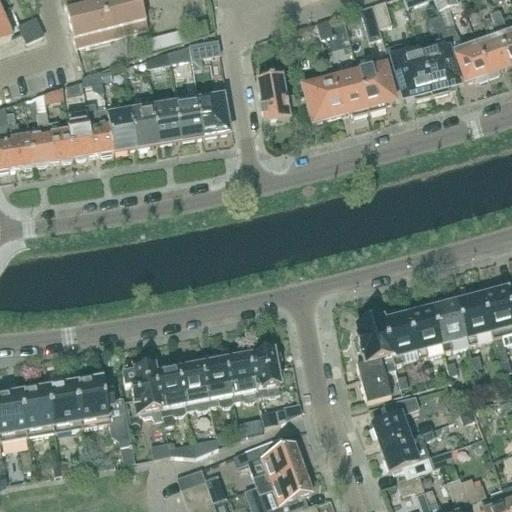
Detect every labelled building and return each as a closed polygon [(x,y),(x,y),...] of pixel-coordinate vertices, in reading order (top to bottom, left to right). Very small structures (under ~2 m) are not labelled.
[(148,35),(138,0),(88,0),(63,7),(75,53),(148,35)] [(414,0),(417,9),(432,3),(431,0),(414,0)] [(431,0),(437,16),(457,9),(453,0),(431,0)] [(378,34),(391,31),(384,7),(372,11),(378,34)] [(381,44),(378,34),(372,11),(359,16),(368,47),(381,44)] [(0,46),(11,42),(0,16),(0,46)] [(511,36),(507,38),(499,18),(490,21),(491,23),(508,72),(511,70),(511,36)] [(431,102),(448,98),(447,93),(457,90),(444,47),(448,46),(444,35),(439,20),(427,24),(434,49),(432,49),(435,59),(421,62),(431,102)] [(498,76),(508,72),(491,23),(483,26),(488,45),(476,50),(488,84),(499,80),(498,76)] [(26,49),(43,41),(35,25),(19,32),(26,49)] [(319,42),(332,38),(328,26),(315,30),(319,42)] [(207,37),(205,27),(186,32),(188,42),(207,37)] [(476,50),(463,54),(452,32),(444,35),(448,46),(464,88),(475,84),(476,88),(488,84),(476,50)] [(419,57),(402,62),(396,40),(381,44),(388,71),(390,75),(394,74),(403,104),(413,102),(414,107),(431,102),(421,62),(419,57)] [(191,66),(219,61),(217,47),(189,52),(191,66)] [(167,59),(169,70),(191,66),(189,52),(167,59)] [(147,75),(169,70),(167,59),(145,66),(147,75)] [(125,82),(135,80),(133,71),(123,74),(125,82)] [(281,82),(285,82),(281,71),(267,74),(269,84),(267,85),(268,91),(258,93),(257,87),(256,87),(263,130),(289,125),(281,82)] [(386,76),(390,75),(388,71),(358,79),(368,119),(385,114),(384,109),(394,107),(386,76)] [(122,83),(120,76),(120,74),(100,78),(102,87),(122,83)] [(352,123),(368,119),(358,79),(332,86),(341,121),(350,118),(352,123)] [(313,128),(341,121),(332,86),(303,93),(313,128)] [(66,100),(82,95),(81,88),(65,93),(66,100)] [(44,109),(64,106),(62,94),(43,100),(44,109)] [(221,98),(210,100),(210,98),(197,100),(198,107),(197,107),(198,113),(203,143),(228,139),(221,98)] [(44,109),(43,100),(35,103),(37,120),(36,120),(38,131),(28,132),(29,141),(30,151),(34,171),(35,171),(37,173),(44,172),(45,169),(53,168),(48,136),(47,129),(46,119),(45,119),(44,109)] [(176,121),(181,147),(203,143),(198,113),(197,107),(198,107),(197,100),(174,104),(176,111),(175,111),(176,121)] [(158,150),(181,147),(176,121),(175,111),(176,111),(174,104),(152,107),(153,115),(152,115),(158,150)] [(136,154),(158,150),(152,115),(153,115),(152,107),(129,111),(131,118),(130,118),(136,154)] [(96,116),(94,109),(85,110),(86,117),(87,123),(93,161),(101,160),(103,162),(109,161),(111,158),(113,158),(108,128),(106,115),(106,114),(96,116)] [(16,130),(13,111),(4,114),(14,174),(22,173),(24,175),(31,174),(32,171),(34,171),(30,151),(29,141),(28,132),(18,134),(17,130),(16,130)] [(130,118),(123,120),(121,113),(106,115),(108,128),(113,158),(136,154),(130,118)] [(7,175),(14,174),(4,114),(0,115),(0,177),(1,178),(6,178),(7,175)] [(84,165),(85,162),(93,161),(87,123),(86,117),(66,121),(69,134),(73,164),(75,164),(78,166),(84,165)] [(58,136),(57,128),(47,129),(48,136),(53,168),(61,166),(63,168),(70,167),(71,165),(73,164),(69,134),(58,136)] [(511,318),(506,296),(503,297),(500,293),(494,295),(493,299),(480,302),(491,346),(498,369),(507,367),(503,352),(511,349),(511,318)] [(480,302),(477,303),(475,300),(469,302),(468,306),(456,309),(467,352),(491,346),(480,302)] [(456,309),(453,310),(450,307),(444,308),(443,312),(431,315),(443,359),(467,352),(456,309)] [(431,315),(428,316),(426,313),(420,315),(419,319),(407,322),(418,365),(443,359),(431,315)] [(407,322),(404,323),(401,320),(395,321),(394,325),(383,328),(394,372),(418,365),(407,322)] [(394,372),(383,328),(381,324),(356,331),(359,342),(355,343),(360,361),(361,360),(363,370),(355,372),(366,411),(390,404),(382,375),(394,372)] [(278,358),(273,358),(273,356),(254,359),(254,361),(249,362),(257,404),(279,400),(277,392),(279,392),(275,371),(279,369),(281,365),(281,361),(278,358)] [(249,362),(245,363),(242,360),(237,361),(235,365),(225,366),(234,408),(244,406),(247,408),(254,407),(256,404),(257,404),(249,362)] [(473,376),(482,373),(478,361),(470,363),(473,376)] [(225,366),(221,367),(219,364),(213,365),(212,369),(202,371),(210,413),(220,411),(223,413),(230,411),(232,409),(234,408),(225,366)] [(449,382),(457,380),(453,368),(446,370),(449,382)] [(202,371),(197,372),(195,369),(189,370),(188,374),(178,376),(186,418),(196,416),(200,417),(206,416),(209,413),(210,413),(202,371)] [(155,380),(153,371),(134,375),(135,378),(122,380),(125,392),(130,391),(134,409),(135,409),(138,420),(140,420),(144,423),(152,421),(154,424),(155,428),(163,426),(155,380)] [(178,376),(174,376),(171,373),(166,375),(164,378),(155,380),(163,426),(165,433),(174,431),(172,420),(173,420),(176,422),(183,420),(185,418),(186,418),(178,376)] [(397,384),(400,395),(408,393),(405,381),(397,384)] [(431,382),(423,384),(426,395),(434,393),(431,382)] [(101,384),(90,386),(89,383),(76,386),(76,388),(74,389),(82,435),(109,430),(111,443),(119,448),(123,470),(134,469),(122,404),(113,406),(111,395),(103,396),(101,384)] [(74,389),(62,391),(62,388),(48,390),(48,393),(46,394),(54,440),(82,435),(74,389)] [(46,394),(35,396),(34,393),(21,395),(21,398),(19,398),(27,444),(54,440),(46,394)] [(0,448),(27,444),(19,398),(8,400),(7,397),(0,398),(0,448)] [(400,421),(418,415),(414,403),(383,410),(388,424),(384,426),(383,423),(373,426),(374,429),(371,430),(380,454),(408,444),(400,421)] [(286,427),(284,416),(284,415),(260,421),(261,424),(263,436),(286,427)] [(237,428),(241,445),(263,436),(261,424),(237,428)] [(419,440),(431,435),(428,428),(416,432),(419,440)] [(428,463),(423,447),(433,443),(431,435),(419,440),(408,444),(380,454),(389,478),(392,477),(393,480),(402,476),(401,473),(427,464),(431,475),(452,468),(453,454),(428,463)] [(225,436),(216,438),(218,449),(227,448),(225,436)] [(293,452),(285,455),(281,443),(257,453),(244,457),(249,469),(247,469),(256,493),(302,476),(299,467),(302,466),(297,454),(294,455),(293,452)] [(195,463),(218,454),(216,445),(193,450),(195,463)] [(78,462),(86,461),(84,449),(76,450),(78,462)] [(193,450),(169,453),(170,462),(195,463),(193,450)] [(511,511),(511,452),(510,453),(511,457),(511,460),(503,464),(509,480),(511,478),(511,491),(501,496),(507,511),(511,511)] [(61,481),(60,471),(57,453),(49,455),(54,482),(61,481)] [(32,475),(31,466),(29,459),(20,460),(23,477),(32,475)] [(60,471),(61,481),(74,479),(72,469),(60,471)] [(179,496),(204,487),(200,475),(175,484),(179,496)] [(308,484),(306,485),(302,476),(256,493),(262,511),(307,511),(304,502),(311,500),(310,497),(312,496),(308,484)] [(414,496),(421,494),(416,481),(397,488),(402,501),(414,496)] [(454,509),(466,505),(460,488),(458,485),(447,489),(454,509)] [(471,485),(460,488),(466,505),(467,509),(485,502),(482,491),(474,494),(471,485)] [(183,507),(208,498),(204,487),(179,496),(183,507)] [(416,502),(423,499),(421,494),(414,496),(416,502)] [(507,511),(501,496),(490,501),(491,504),(481,508),(482,511),(507,511)] [(436,511),(431,497),(423,499),(427,510),(427,511),(436,511)] [(185,511),(204,511),(212,509),(208,498),(183,507),(185,511)] [(419,511),(423,511),(427,510),(423,499),(416,502),(419,511)]
